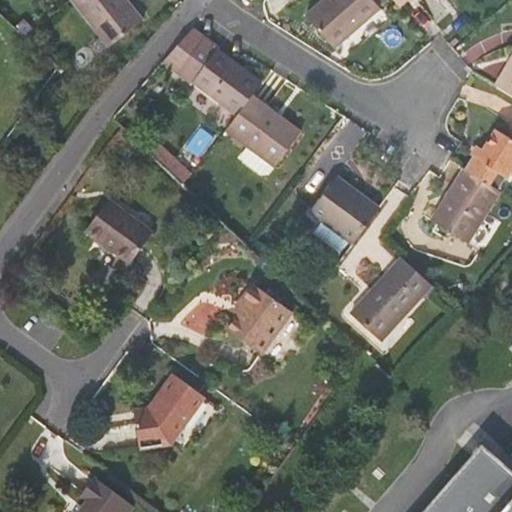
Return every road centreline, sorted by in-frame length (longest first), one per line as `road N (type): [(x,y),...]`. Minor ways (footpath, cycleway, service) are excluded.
road 1 (residential): [(196,0),(2,271),(2,307),(96,382)]
road 2 (residential): [(212,0),(371,101),(418,95),(445,67)]
